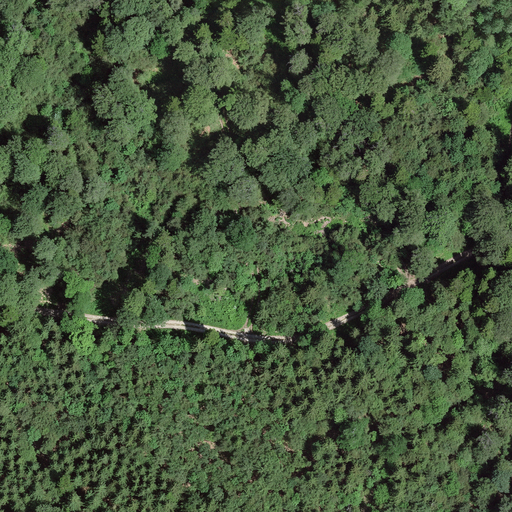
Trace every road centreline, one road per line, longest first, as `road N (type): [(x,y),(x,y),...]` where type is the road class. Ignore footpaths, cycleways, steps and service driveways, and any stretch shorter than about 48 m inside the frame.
road 1 (track): [(411,284),(378,185),(330,90),(277,38),(196,0)]
road 2 (track): [(245,337),(256,294),(253,263),(193,0)]
road 3 (track): [(511,235),(308,335),(245,337)]
road 4 (track): [(222,511),(51,315)]
road 5 (track): [(0,309),(245,337)]
